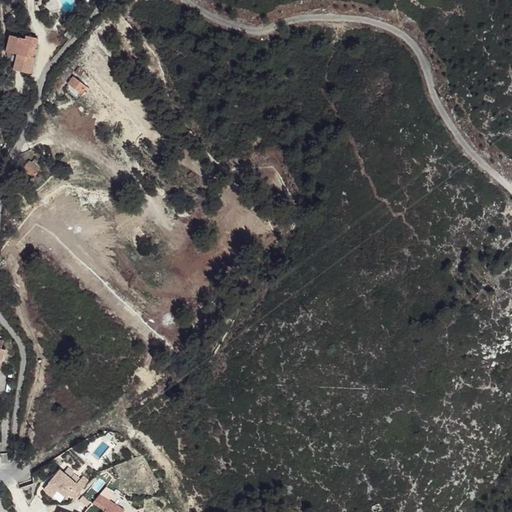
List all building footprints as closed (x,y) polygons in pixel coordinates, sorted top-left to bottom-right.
[(68,30),(64,34),(69,39),(73,34),(68,30)] [(26,39),(10,35),(6,52),(17,54),(14,70),(30,73),(34,57),(31,57),(34,47),(36,47),(38,38),(27,36),(26,39)] [(81,76),(84,71),(78,67),(75,72),(81,76)] [(90,89),(73,76),(68,83),(82,93),(85,89),(88,92),(90,89)] [(41,169),(30,161),(23,169),(28,174),(34,178),(41,169)] [(47,482),(74,501),(85,485),(59,466),(47,482)] [(87,511),(122,511),(125,508),(98,493),(87,511)]
